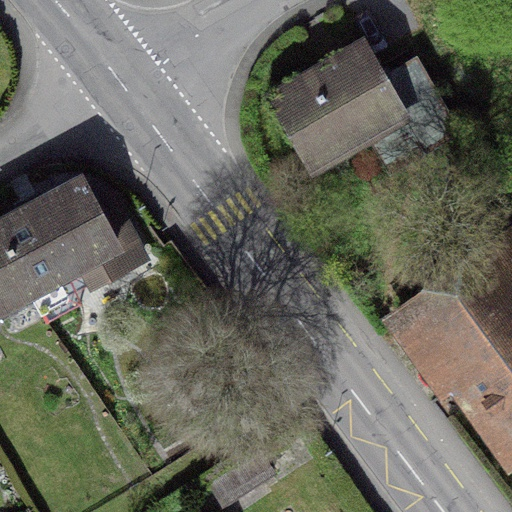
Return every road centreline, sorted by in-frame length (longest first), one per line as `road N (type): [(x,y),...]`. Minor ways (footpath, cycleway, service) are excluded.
road 1 (secondary): [(119,79),(443,511)]
road 2 (residential): [(259,0),(119,79)]
road 3 (residential): [(119,79),(0,158)]
